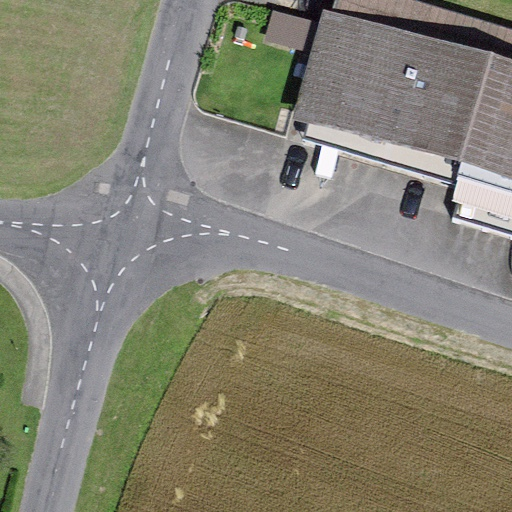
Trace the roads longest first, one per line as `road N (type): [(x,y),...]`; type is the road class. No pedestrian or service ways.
road 1 (unclassified): [(130,228),(511,336)]
road 2 (unclassified): [(130,228),(50,511)]
road 3 (unclassified): [(182,0),(130,228)]
road 4 (unclassified): [(130,228),(0,221)]
